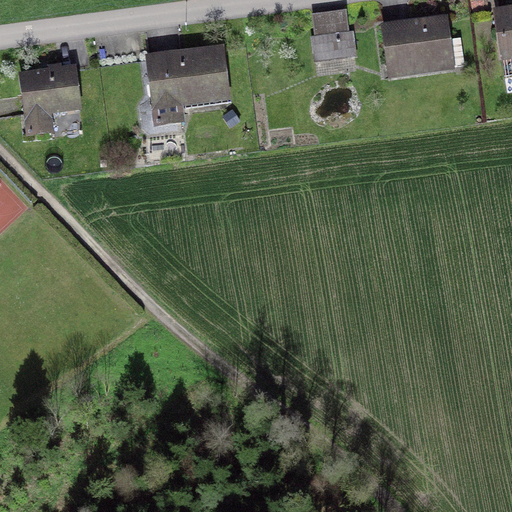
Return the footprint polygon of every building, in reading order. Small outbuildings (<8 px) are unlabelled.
[(511,57),(511,11),(496,14),(502,59),(511,57)] [(389,73),(452,64),(447,22),(383,30),(389,73)] [(314,62),(355,57),(352,34),(312,39),(314,62)] [(227,96),(221,52),(149,61),(158,126),(181,123),(178,103),(227,96)] [(79,108),(74,71),(22,77),(29,136),(48,133),(46,120),(49,119),(49,112),(79,108)]
